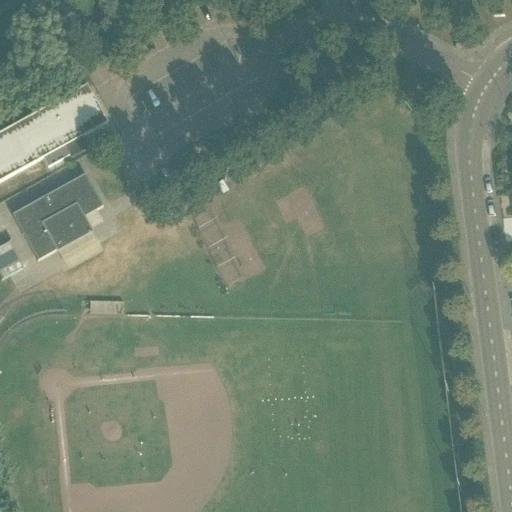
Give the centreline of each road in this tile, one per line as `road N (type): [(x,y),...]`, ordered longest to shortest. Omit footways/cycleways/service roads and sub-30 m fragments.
road 1 (residential): [(252,57),(336,28),(373,30),(486,89)]
road 2 (tertiary): [(511,502),(482,278)]
road 3 (tertiary): [(482,278),(467,140),(486,89)]
